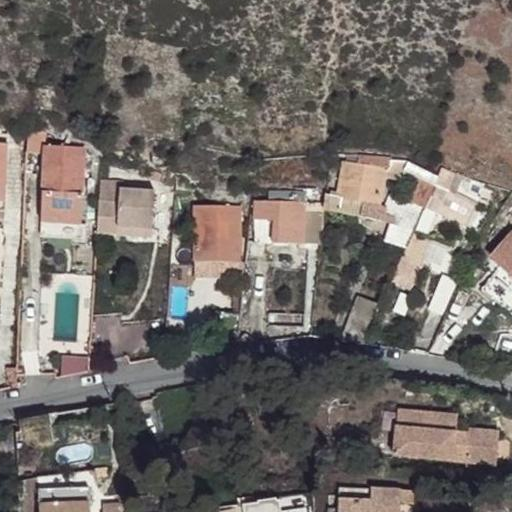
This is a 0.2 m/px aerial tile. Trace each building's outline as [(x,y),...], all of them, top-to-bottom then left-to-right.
[(39,137),(22,136),(21,159),(38,160),(34,238),(75,240),(79,153),(39,151),(39,137)] [(329,202),(318,201),(317,217),(355,222),(357,208),(372,210),(379,175),(381,176),(383,165),(363,162),(336,160),(329,202)] [(400,170),(401,168),(383,165),(381,176),(395,178),(400,170)] [(414,187),(427,192),(431,184),(400,170),(395,178),(414,187)] [(431,184),(427,192),(417,215),(407,237),(419,242),(430,219),(460,234),(471,210),(444,198),(451,181),(434,176),(431,184)] [(115,188),(93,186),(90,239),(112,240),(112,232),(146,235),(148,196),(115,194),(115,188)] [(417,215),(427,192),(414,187),(404,210),(415,214),(417,215)] [(296,238),(297,215),(297,208),(295,208),(296,199),(260,198),(260,207),(247,207),(246,249),(296,249),(296,238)] [(397,251),(415,214),(404,210),(383,201),(374,219),(387,224),(384,231),(382,230),(376,247),(397,251)] [(369,224),(372,210),(357,208),(355,222),(369,224)] [(234,211),(189,211),(188,267),(234,267),(234,211)] [(311,216),(297,215),(296,238),(309,238),(311,216)] [(112,232),(112,240),(145,242),(146,235),(112,232)] [(511,245),(505,239),(483,265),(492,272),(473,295),(511,327),(511,245)] [(421,250),(404,242),(386,281),(404,289),(421,250)] [(234,308),(236,292),(227,291),(226,307),(234,308)] [(225,321),(233,321),(234,308),(226,307),(225,321)] [(371,314),(354,307),(335,347),(355,350),(371,314)] [(231,344),(233,321),(225,321),(211,320),(208,348),(231,344)] [(0,382),(1,394),(10,392),(11,374),(0,374),(0,382)] [(422,417),(392,414),(391,431),(420,434),(422,417)] [(43,417),(8,423),(8,425),(8,434),(44,429),(43,417)] [(388,459),(490,469),(493,436),(463,433),(463,438),(450,437),(452,420),(422,417),(420,434),(391,431),(388,459)] [(82,511),(82,492),(30,495),(31,511),(82,511)] [(308,503),(307,492),(281,493),(282,504),(308,503)] [(331,511),(393,511),(393,508),(406,509),(406,497),(394,497),(394,494),(364,493),(363,495),(332,494),(331,511)]
